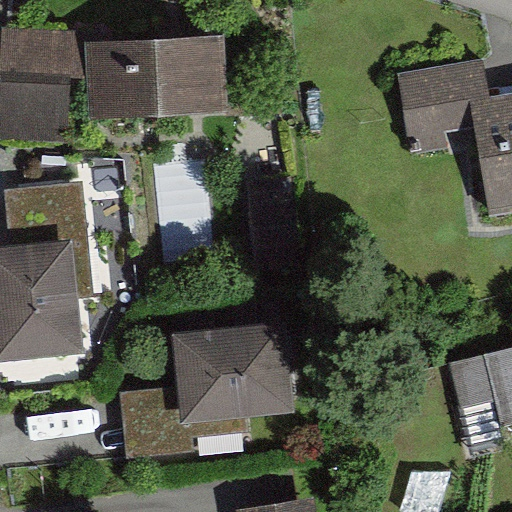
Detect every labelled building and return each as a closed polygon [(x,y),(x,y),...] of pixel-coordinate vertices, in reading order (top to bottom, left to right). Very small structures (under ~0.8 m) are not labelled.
[(108,36),(1,33),(0,68),(0,144),(70,149),(72,82),(88,81),(86,47),(108,46),(108,36)] [(108,46),(86,47),(88,81),(90,124),(229,117),(225,40),(108,46)] [(486,64),(400,78),(413,157),(450,151),(448,136),(477,131),(492,222),(511,218),(511,97),(492,101),(486,64)] [(292,182),(248,186),(255,274),(300,270),(292,182)] [(13,255),(0,256),(0,369),(87,360),(81,302),(97,301),(85,185),(6,193),(13,255)] [(179,391),(122,397),(129,463),(196,456),(194,441),(254,434),(253,424),(298,419),(288,327),(173,340),(179,391)] [(511,355),(451,369),(461,414),(498,406),(504,432),(511,429),(511,355)] [(318,511),(317,503),(256,511),(318,511)]
